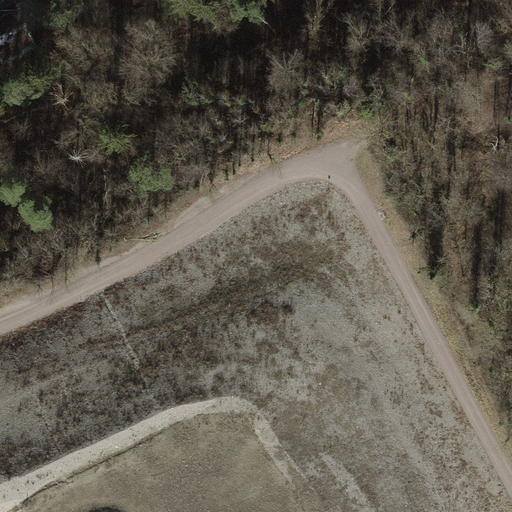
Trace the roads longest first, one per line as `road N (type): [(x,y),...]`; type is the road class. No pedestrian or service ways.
road 1 (track): [(511,489),(313,171)]
road 2 (track): [(0,303),(313,171)]
